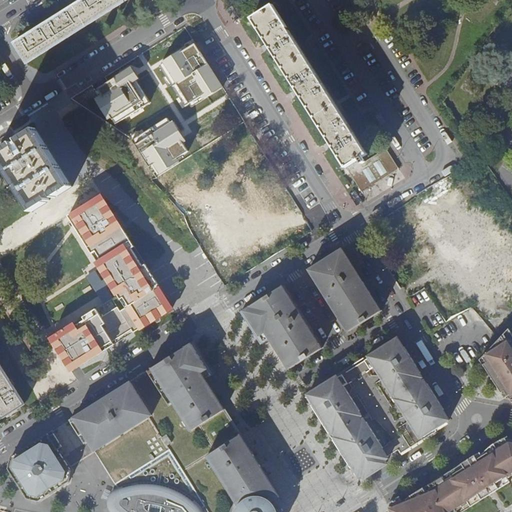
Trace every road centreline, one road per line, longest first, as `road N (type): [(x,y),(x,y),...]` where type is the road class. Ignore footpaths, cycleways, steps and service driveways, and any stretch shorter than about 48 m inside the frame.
road 1 (residential): [(345,227),(448,163),(375,39),(338,35),(315,0)]
road 2 (residential): [(200,0),(345,227)]
road 3 (residential): [(0,443),(211,313)]
road 4 (residential): [(211,313),(267,400),(347,350)]
road 5 (residential): [(41,99),(197,0)]
road 6 (residential): [(476,432),(351,511)]
road 7 (residential): [(402,317),(476,432)]
